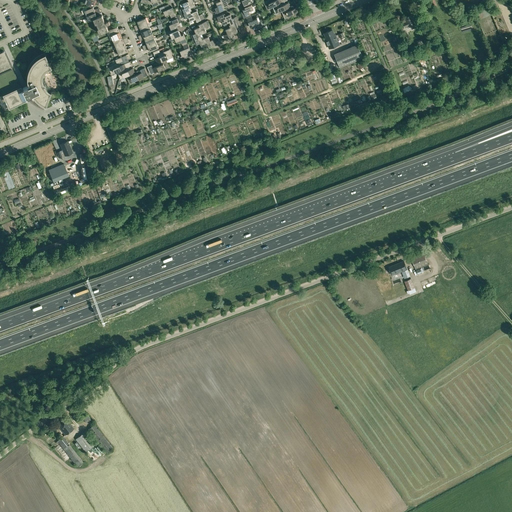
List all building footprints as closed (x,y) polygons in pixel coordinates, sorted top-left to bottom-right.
[(267,9),(273,6),(281,2),(280,0),(267,0),(264,2),(267,10),(267,9)] [(281,11),(290,7),(288,3),(285,4),(284,3),(285,3),(284,1),(287,0),(280,0),(281,2),(273,6),(275,13),(274,13),(275,14),(276,14),(276,13),(281,11)] [(182,14),(191,10),(190,8),(187,1),(180,4),(182,9),(180,10),(182,14)] [(221,1),(218,1),(216,2),(218,7),(213,9),(215,14),(225,10),(224,7),(221,1)] [(293,6),(290,7),(281,11),(285,18),(285,17),(299,11),(299,12),(303,10),(300,3),(296,4),(297,7),(294,8),(293,7),(294,7),(293,6)] [(170,14),(171,18),(176,16),(172,7),(170,8),(168,4),(160,8),(162,12),(164,11),(166,16),(170,14)] [(251,5),(242,8),(246,18),(251,16),(249,11),(253,9),(251,5)] [(86,14),(87,16),(100,10),(99,8),(94,10),(93,7),(87,9),(87,8),(83,8),(81,11),(83,15),(86,14)] [(101,13),(100,10),(87,16),(89,21),(94,19),(97,17),(96,15),(101,13)] [(192,12),(191,10),(182,14),(184,19),(188,17),(190,21),(195,19),(192,12)] [(197,10),(194,12),(192,12),(195,19),(196,22),(205,18),(203,13),(199,15),(197,10)] [(228,23),(226,16),(225,14),(215,17),(217,22),(222,20),(224,25),(227,23),(228,23)] [(230,14),(226,16),(228,23),(229,25),(239,21),(237,16),(232,18),(230,14)] [(97,17),(94,19),(96,24),(97,23),(99,28),(98,28),(100,34),(109,30),(113,28),(112,26),(108,28),(107,25),(110,24),(109,20),(105,22),(102,15),(97,17)] [(416,23),(413,15),(404,18),(405,19),(404,20),(405,22),(403,23),(405,27),(416,23)] [(176,16),(171,18),(173,23),(169,25),(171,30),(180,26),(176,16)] [(251,16),(246,18),(250,27),(255,25),(257,29),(263,26),(261,22),(259,23),(257,19),(253,20),(251,16)] [(134,26),(135,28),(148,23),(146,18),(137,21),(138,24),(134,26)] [(202,34),(204,33),(206,32),(204,27),(209,26),(207,21),(198,25),(199,27),(202,34)] [(229,25),(230,27),(233,34),(238,32),(236,28),(241,26),(239,21),(229,25)] [(150,28),(148,23),(135,28),(136,31),(140,29),(141,31),(150,28)] [(111,35),(124,30),(123,27),(118,29),(117,26),(113,28),(109,30),(111,35)] [(202,34),(199,27),(194,29),(196,34),(191,35),(193,40),(203,36),(202,34)] [(230,27),(228,28),(225,29),(227,34),(223,36),(225,40),(234,36),(233,34),(230,27)] [(150,28),(141,31),(142,34),(138,36),(139,38),(152,33),(150,28)] [(172,38),(174,37),(177,36),(176,34),(180,32),(179,29),(169,33),(171,36),(172,38)] [(125,32),(124,30),(111,35),(113,40),(122,37),(120,34),(125,32)] [(326,39),(330,48),(339,44),(335,35),(334,35),(332,30),(324,33),(326,38),(326,39)] [(181,34),(180,32),(176,34),(177,36),(174,37),(176,42),(181,40),(182,44),(187,42),(183,33),(181,34)] [(154,38),(152,33),(139,38),(140,41),(144,39),(146,42),(154,38)] [(203,36),(193,40),(195,45),(200,43),(202,47),(206,45),(204,38),(203,36)] [(204,38),(206,45),(207,48),(217,44),(215,39),(210,41),(208,36),(204,38)] [(123,39),(122,37),(113,40),(115,45),(128,40),(127,37),(123,39)] [(143,48),(156,43),(154,38),(146,42),(147,44),(142,46),(143,48)] [(128,40),(115,45),(117,50),(126,47),(125,44),(129,42),(128,40)] [(191,52),(187,42),(182,44),(185,49),(180,51),(182,56),(191,52)] [(159,48),(156,43),(143,48),(144,51),(149,49),(150,52),(159,48)] [(358,44),(334,54),(340,68),(363,57),(358,44)] [(127,49),(126,47),(117,50),(119,55),(129,51),(132,50),(131,47),(127,49)] [(157,63),(166,59),(172,57),(173,57),(169,50),(161,53),(159,49),(153,52),(155,56),(158,55),(158,56),(159,56),(159,57),(156,59),(157,63)] [(31,95),(32,95),(32,96),(33,97),(34,98),(35,99),(36,100),(37,101),(38,102),(39,103),(40,103),(41,104),(43,105),(44,105),(45,106),(48,99),(47,98),(48,97),(50,91),(49,91),(48,90),(47,90),(47,89),(46,89),(46,88),(45,87),(44,86),(44,85),(45,84),(44,84),(44,83),(43,83),(42,82),(43,82),(42,82),(42,81),(42,80),(42,79),(42,78),(42,77),(42,76),(42,75),(42,74),(43,73),(43,72),(44,72),(44,71),(45,70),(46,70),(47,69),(51,67),(48,62),(47,61),(48,60),(44,53),(41,55),(39,56),(38,57),(37,57),(36,58),(35,59),(34,60),(33,61),(32,62),(31,63),(30,65),(29,66),(29,67),(28,68),(28,70),(27,71),(27,72),(27,74),(27,75),(26,77),(26,78),(26,79),(27,81),(27,82),(27,84),(27,85),(28,86),(27,87),(27,86),(23,88),(23,89),(22,89),(20,86),(19,86),(17,82),(18,81),(4,51),(0,53),(0,103),(3,110),(27,99),(26,97),(27,97),(27,98),(31,96),(31,95)] [(126,68),(124,64),(121,65),(120,64),(121,64),(120,63),(123,61),(121,57),(115,60),(117,64),(108,67),(112,75),(112,74),(117,72),(126,68)] [(166,59),(157,63),(155,64),(155,65),(156,65),(156,66),(153,68),(152,65),(148,67),(150,74),(155,72),(169,66),(169,67),(170,67),(166,59)] [(120,78),(126,76),(135,72),(133,68),(130,70),(129,68),(129,67),(132,65),(130,61),(124,64),(126,68),(117,72),(120,78),(119,79),(119,80),(121,79),(120,78)] [(135,72),(126,76),(129,84),(129,83),(143,77),(144,77),(148,75),(145,68),(141,70),(142,72),(138,74),(138,72),(138,71),(135,72)] [(116,124),(107,128),(112,140),(121,136),(116,124)] [(62,150),(60,151),(62,157),(65,156),(73,152),(70,146),(68,141),(60,144),(62,150)] [(64,163),(48,170),(53,182),(68,176),(64,163)] [(416,269),(428,264),(424,253),(411,258),(416,269)] [(407,269),(404,261),(388,267),(391,275),(407,269)] [(403,271),(405,278),(411,276),(408,269),(403,271)] [(408,291),(415,288),(411,278),(404,281),(408,291)] [(65,435),(74,428),(66,419),(58,425),(65,435)] [(95,424),(88,429),(106,453),(113,448),(95,424)] [(84,432),(75,439),(85,452),(94,445),(84,432)] [(63,436),(57,441),(59,444),(77,467),(83,462),(69,444),(63,436)]
